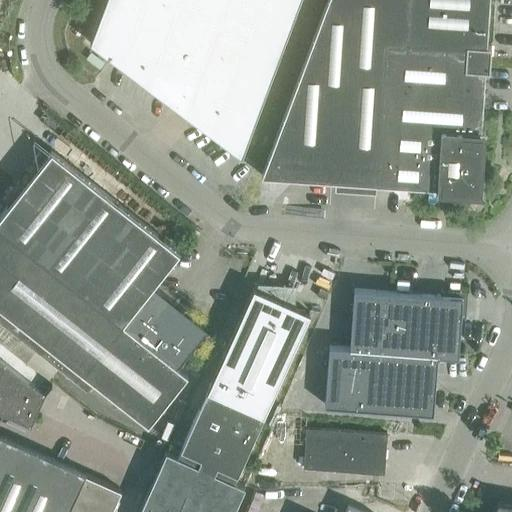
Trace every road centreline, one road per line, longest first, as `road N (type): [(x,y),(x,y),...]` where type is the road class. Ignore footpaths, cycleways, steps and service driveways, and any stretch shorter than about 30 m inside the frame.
road 1 (unclassified): [(511,251),(229,223),(61,89),(42,52),(48,0)]
road 2 (unclassified): [(433,511),(511,334)]
